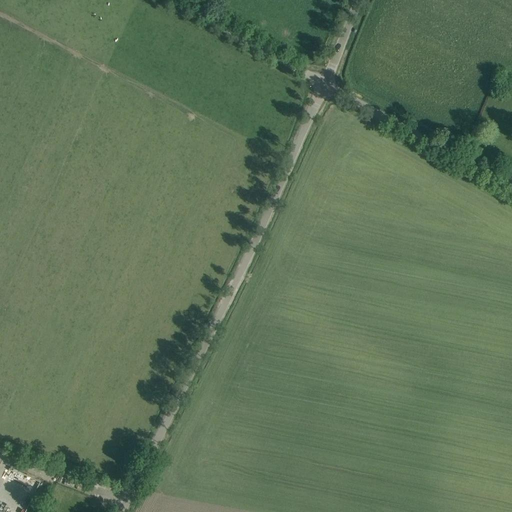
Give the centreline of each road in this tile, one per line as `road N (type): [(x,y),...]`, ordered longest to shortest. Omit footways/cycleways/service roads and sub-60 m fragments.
road 1 (unclassified): [(121,511),(320,88)]
road 2 (unclassified): [(511,187),(320,88)]
road 3 (unclassified): [(320,88),(165,0)]
